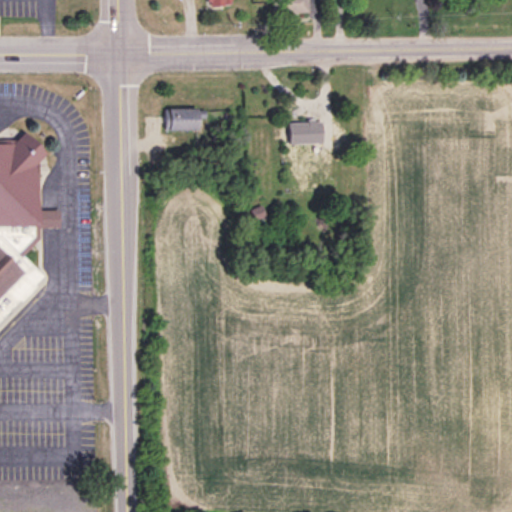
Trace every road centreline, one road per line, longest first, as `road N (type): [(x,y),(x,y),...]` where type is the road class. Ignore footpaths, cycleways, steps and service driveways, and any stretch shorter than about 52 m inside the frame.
road 1 (tertiary): [(125,511),(116,0)]
road 2 (tertiary): [(0,53),(511,47)]
